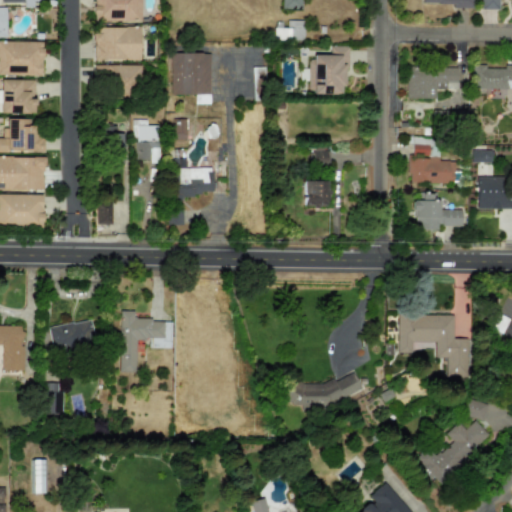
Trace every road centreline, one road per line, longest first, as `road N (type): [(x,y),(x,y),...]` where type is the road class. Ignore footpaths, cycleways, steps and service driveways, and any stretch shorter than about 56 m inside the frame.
road 1 (tertiary): [(511,262),(0,253)]
road 2 (residential): [(378,260),(379,0)]
road 3 (residential): [(67,256),(67,0)]
road 4 (residential): [(379,30),(511,32)]
